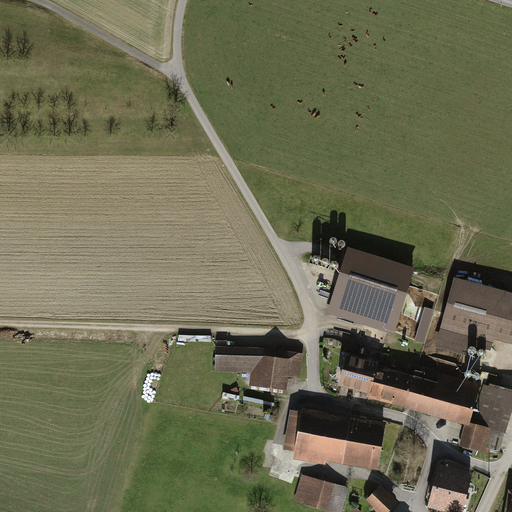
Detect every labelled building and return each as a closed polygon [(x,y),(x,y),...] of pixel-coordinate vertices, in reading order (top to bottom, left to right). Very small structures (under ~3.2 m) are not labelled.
[(348,245),(333,240),(331,248),(346,252),(348,245)] [(416,274),(349,252),(328,316),(395,337),(416,274)] [(342,266),(316,258),(314,267),(339,275),(342,266)] [(511,297),(456,282),(437,349),(486,362),(489,353),(492,353),(495,343),(511,347),(511,297)] [(416,340),(425,343),(436,311),(427,308),(416,340)] [(304,356),(254,352),(218,350),(217,375),(252,377),(251,391),(287,394),(289,379),(302,380),(304,356)] [(461,447),(490,455),(492,450),(502,453),(511,415),(511,391),(491,386),(491,389),(440,375),(437,385),(426,382),(429,370),(409,364),(406,376),(389,371),(389,369),(377,365),(380,354),(361,350),(359,357),(344,353),(335,384),(340,386),(339,389),(369,397),(368,401),(466,428),(461,447)] [(483,375),(468,371),(466,379),(481,383),(483,375)] [(366,424),(304,412),(303,416),(291,414),(284,453),(295,455),(294,461),(327,468),(328,464),(379,474),(389,427),(366,422),(366,424)] [(448,466),(441,464),(429,509),(440,511),(463,511),(474,473),(466,471),(467,467),(450,462),(448,466)] [(343,511),(349,491),(303,478),(295,504),(323,511),(343,511)] [(382,486),(368,500),(379,511),(389,511),(399,503),(382,486)]
